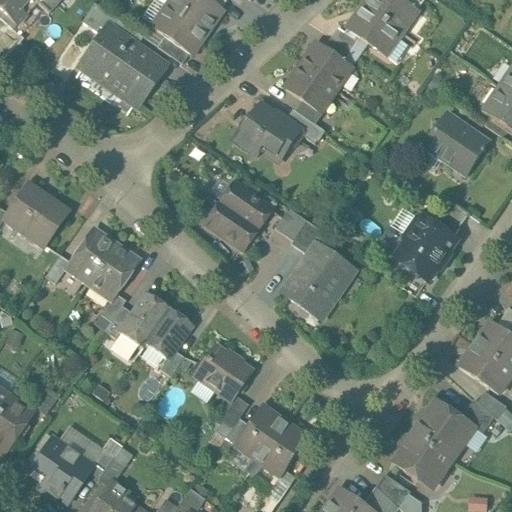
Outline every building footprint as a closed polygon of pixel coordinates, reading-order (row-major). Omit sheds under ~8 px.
[(31,0),(0,0),(0,14),(16,29),(37,6),(37,5),(31,0)] [(31,0),(37,5),(37,6),(48,16),(62,0),(31,0)] [(205,0),(171,0),(166,7),(206,35),(222,12),(220,11),(205,0)] [(225,0),(205,0),(220,11),(227,1),(225,0)] [(408,0),(365,0),(361,7),(407,39),(426,12),(408,0)] [(142,39),(95,6),(82,24),(96,34),(99,29),(106,34),(109,30),(135,49),(142,39)] [(206,35),(166,7),(150,30),(164,39),(188,57),(190,58),(206,35)] [(407,39),(361,7),(343,33),(388,66),(407,39)] [(135,49),(109,30),(106,34),(82,70),(134,106),(162,67),(135,49)] [(188,57),(164,39),(157,49),(181,66),(188,57)] [(319,40),(301,66),(343,94),(360,68),(319,40)] [(32,58),(17,45),(8,55),(23,69),(32,58)] [(23,69),(8,55),(0,63),(0,65),(13,79),(23,69)] [(343,94),(301,66),(286,88),(327,118),(343,94)] [(511,70),(500,88),(511,95),(511,70)] [(511,95),(500,88),(485,111),(511,129),(511,95)] [(263,103),(237,146),(284,175),(310,132),(263,103)] [(495,143),(450,115),(427,151),(472,179),(495,143)] [(237,181),(221,206),(262,233),(279,209),(237,181)] [(68,214),(27,186),(6,215),(2,222),(3,223),(43,251),(68,214)] [(262,233),(221,206),(205,230),(247,257),(262,233)] [(304,247),(316,229),(288,211),(276,229),(304,247)] [(427,214),(394,260),(433,288),(466,241),(427,214)] [(114,246),(92,231),(69,264),(65,271),(86,286),(114,246)] [(317,241),(281,294),(325,324),(361,271),(317,241)] [(114,246),(86,286),(110,303),(111,303),(116,296),(138,264),(114,246)] [(60,258),(45,279),(55,286),(65,271),(69,264),(60,258)] [(168,311),(145,295),(132,315),(118,335),(119,335),(141,351),(168,311)] [(116,296),(111,303),(110,303),(100,317),(111,324),(122,308),(125,303),(116,296)] [(132,315),(122,308),(111,324),(104,333),(115,341),(119,335),(118,335),(132,315)] [(191,327),(168,311),(141,351),(144,347),(166,362),(167,362),(174,353),(191,327)] [(511,314),(509,311),(498,329),(491,324),(475,347),(511,372),(511,314)] [(511,377),(511,372),(475,347),(459,370),(498,397),(511,377)] [(230,355),(225,356),(214,349),(204,363),(197,365),(192,371),(194,378),(230,403),(236,394),(242,393),(245,388),(244,383),(250,374),(235,363),(234,357),(230,355)] [(174,353),(167,362),(166,362),(159,372),(170,379),(183,360),(174,353)] [(49,392),(35,412),(45,418),(59,399),(49,392)] [(0,413),(9,401),(0,394),(0,413)] [(506,410),(485,395),(477,405),(494,420),(497,422),(502,415),(506,410)] [(9,401),(0,413),(0,452),(4,456),(32,417),(9,401)] [(462,420),(436,402),(414,434),(453,462),(475,431),(475,430),(462,420)] [(477,405),(474,402),(462,420),(475,430),(475,431),(483,437),(494,420),(477,405)] [(248,428),(234,447),(257,463),(285,424),(262,408),(248,428)] [(511,431),(511,423),(502,415),(497,422),(510,434),(511,431)] [(231,431),(224,441),(234,447),(248,428),(238,421),(231,431)] [(221,424),(215,434),(224,441),(231,431),(221,424)] [(308,440),(285,424),(257,463),(280,479),(284,473),(308,440)] [(453,462),(414,434),(393,465),(417,482),(420,478),(435,488),(453,462)] [(90,468),(51,441),(32,469),(27,465),(20,476),(21,481),(39,493),(41,490),(66,507),(88,475),(92,470),(90,468)] [(98,482),(97,483),(107,490),(110,485),(112,486),(132,458),(120,450),(113,460),(98,482)] [(101,452),(90,468),(92,470),(88,475),(98,482),(113,460),(101,452)] [(280,479),(266,498),(277,506),(294,480),(284,473),(280,479)] [(411,495),(385,476),(375,490),(399,511),(408,499),(411,495)] [(112,486),(110,485),(107,490),(91,511),(138,511),(124,502),(128,497),(112,486)] [(370,511),(363,507),(340,490),(324,511),(370,511)] [(398,511),(399,511),(375,490),(363,507),(370,511),(398,511)] [(197,511),(204,502),(189,491),(176,509),(174,511),(197,511)] [(419,511),(419,507),(408,499),(399,511),(400,511),(419,511)] [(174,511),(176,509),(165,501),(157,511),(174,511)]
